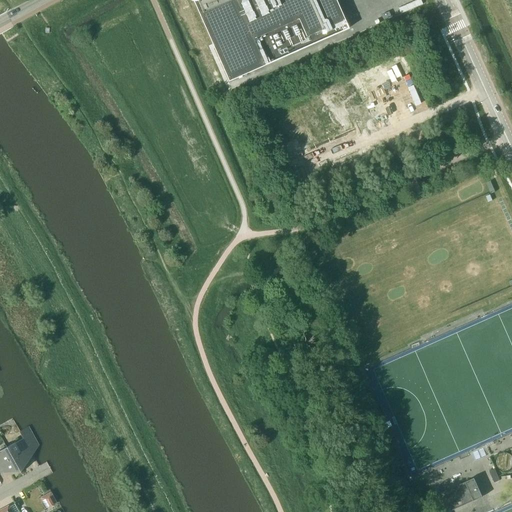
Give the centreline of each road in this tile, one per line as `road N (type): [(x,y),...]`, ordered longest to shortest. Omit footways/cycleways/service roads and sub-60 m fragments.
road 1 (unknown): [(478,90),(309,158),(289,134)]
road 2 (tertiary): [(511,147),(444,0)]
